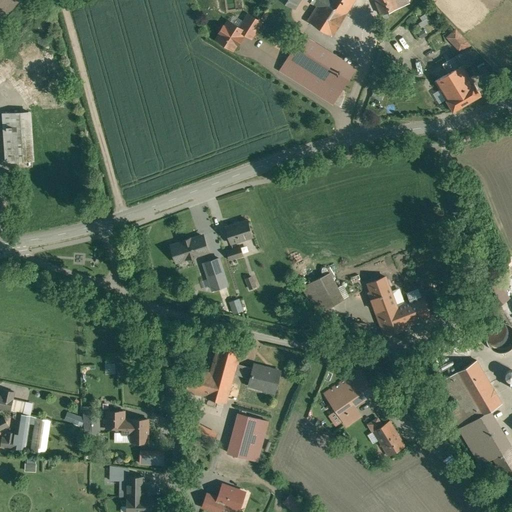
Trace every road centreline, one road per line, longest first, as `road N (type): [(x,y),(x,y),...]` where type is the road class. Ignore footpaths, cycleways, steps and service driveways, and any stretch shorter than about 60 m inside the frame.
road 1 (unclassified): [(127,294),(311,347),(377,350),(423,332),(452,307),(460,274),(446,123)]
road 2 (secondary): [(446,123),(348,139),(108,224)]
road 3 (track): [(61,0),(123,218)]
road 4 (unclassified): [(127,294),(165,379),(175,437),(170,511)]
road 5 (unclassified): [(2,246),(127,294)]
